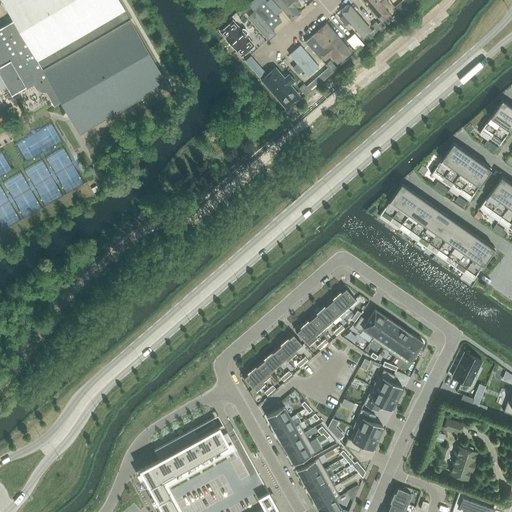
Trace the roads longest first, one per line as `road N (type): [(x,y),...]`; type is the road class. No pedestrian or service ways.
road 1 (secondary): [(6,511),(102,394),(511,38)]
road 2 (secondary): [(511,12),(81,393),(48,437),(0,463)]
road 3 (residential): [(301,511),(223,372),(225,357),(339,261),(453,333)]
road 4 (residential): [(453,333),(371,511)]
